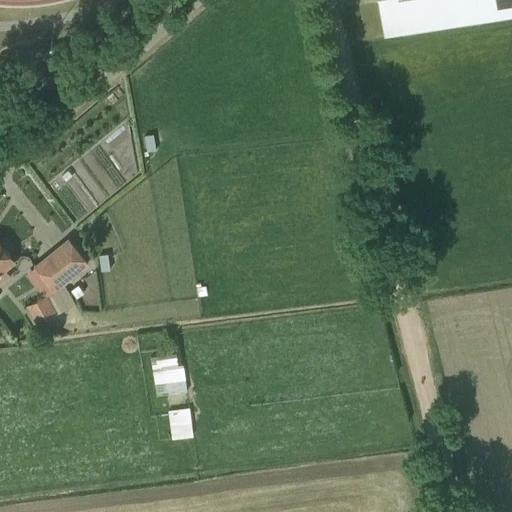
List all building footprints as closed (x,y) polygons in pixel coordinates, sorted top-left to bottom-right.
[(511,0),(378,0),(383,35),(511,15),(511,0)] [(68,240),(36,266),(56,292),(64,285),(65,284),(89,265),(68,240)] [(0,243),(0,282),(9,275),(5,269),(15,261),(0,243)] [(56,292),(49,297),(58,313),(59,313),(76,304),(65,284),(64,285),(56,292)] [(78,284),(71,289),(77,297),(84,292),(78,284)] [(48,295),(28,306),(38,324),(58,313),(49,297),(48,295)] [(155,393),(187,391),(185,356),(154,357),(155,393)] [(192,406),(168,409),(172,439),(196,435),(192,406)]
